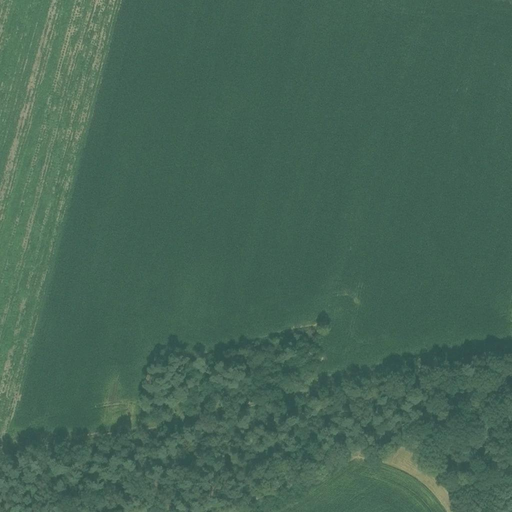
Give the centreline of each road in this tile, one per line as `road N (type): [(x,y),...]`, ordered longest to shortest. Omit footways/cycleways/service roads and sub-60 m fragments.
road 1 (track): [(511,356),(0,460)]
road 2 (track): [(123,435),(237,458),(356,457),(402,466),(421,476),(449,511)]
road 3 (track): [(235,511),(511,372)]
